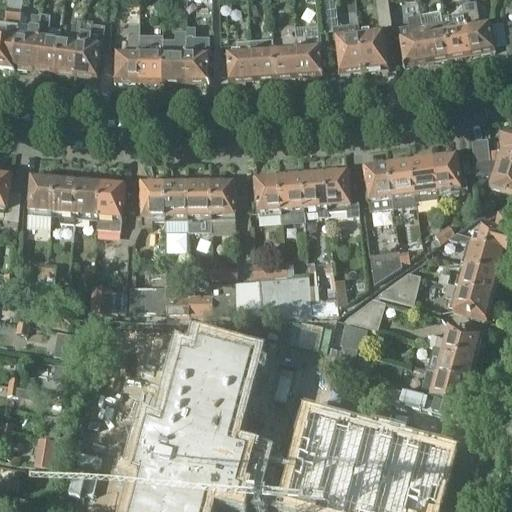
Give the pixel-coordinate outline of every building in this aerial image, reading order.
[(8,0),(5,24),(20,26),(22,0),(8,0)] [(377,4),(381,31),(393,29),(389,2),(377,4)] [(336,4),(324,5),(327,35),(335,34),(340,34),(339,30),(336,4)] [(476,6),(471,6),(463,8),(465,19),(465,20),(472,57),(493,54),(496,55),(497,53),(495,52),(491,28),(492,26),(491,24),(490,26),(480,28),(476,6)] [(443,15),(421,18),(428,64),(435,63),(439,64),(444,64),(447,61),(450,61),(444,21),(443,15)] [(407,68),(428,64),(421,18),(408,20),(409,30),(398,32),(399,42),(400,43),(405,68),(404,69),(406,70),(407,68)] [(14,71),(18,72),(18,73),(27,74),(27,73),(35,74),(43,20),(32,19),(30,31),(20,30),(19,36),(19,38),(14,71)] [(464,58),(472,57),(465,20),(465,19),(452,21),(452,19),(444,21),(450,61),(453,60),(457,62),(461,61),(464,58)] [(52,76),(56,77),(60,43),(61,33),(50,32),(51,21),(43,20),(35,74),(43,75),(42,76),(52,78),(52,76)] [(68,78),(76,79),(83,25),(74,24),(71,45),(60,43),(56,77),(59,77),(59,78),(68,80),(68,78)] [(104,31),(92,29),(93,26),(83,25),(76,79),(83,80),(83,81),(93,82),(93,81),(98,82),(102,48),(101,48),(102,45),(104,31)] [(20,30),(7,29),(0,27),(0,72),(14,75),(14,71),(19,38),(19,36),(20,30)] [(340,34),(335,34),(340,77),(342,77),(342,76),(349,75),(349,76),(351,75),(350,75),(351,74),(354,76),(364,75),(360,38),(360,37),(358,27),(339,30),(340,34)] [(116,84),(114,86),(115,87),(117,86),(121,86),(123,87),(128,87),(130,86),(139,86),(140,86),(140,66),(140,48),(140,46),(141,41),(140,41),(140,30),(131,30),(131,46),(130,57),(118,57),(116,56),(115,57),(116,58),(116,84)] [(187,47),(186,64),(186,86),(194,86),(196,88),(202,88),(204,86),(207,86),(209,88),(211,86),(209,85),(210,58),(210,41),(197,41),(197,31),(187,31),(187,36),(187,47)] [(384,34),(360,37),(360,38),(364,75),(375,74),(377,71),(378,71),(378,72),(380,72),(380,71),(387,70),(387,71),(389,71),(384,34)] [(164,44),(163,86),(167,86),(170,88),(175,88),(177,86),(186,86),(186,64),(187,47),(187,36),(175,36),(175,44),(164,44)] [(309,39),(297,40),(300,80),(321,78),(323,80),(324,78),(323,77),(321,51),(322,49),(321,48),(320,39),(309,39)] [(284,53),(275,54),(277,82),(281,81),(283,83),(288,82),(291,81),(300,80),(297,40),(283,42),(284,53)] [(140,48),(140,66),(140,86),(148,86),(150,88),(156,88),(158,86),(163,86),(164,44),(164,41),(141,41),(140,46),(140,48)] [(264,43),(251,44),(254,83),(262,83),(265,84),(270,84),(272,82),(277,82),(275,54),(274,43),(264,43)] [(227,56),(226,57),(227,58),(228,73),(229,84),(228,86),(229,87),(231,85),(234,85),(234,88),(246,88),(246,84),(254,83),(251,44),(238,45),(239,56),(229,57),(227,56)] [(503,154),(499,165),(511,168),(511,137),(501,138),(503,154)] [(488,143),(473,145),(475,167),(490,165),(488,143)] [(436,161),(433,161),(438,196),(461,193),(467,192),(466,180),(460,181),(456,158),(446,159),(445,158),(437,159),(436,161)] [(414,164),(410,164),(415,199),(416,199),(417,207),(439,204),(438,196),(433,161),(424,162),(422,161),(415,162),(414,164)] [(398,166),(388,167),(393,202),(394,212),(394,214),(417,210),(417,207),(416,199),(415,199),(410,164),(408,165),(406,163),(399,164),(398,166)] [(490,165),(475,167),(476,180),(495,178),(491,190),(511,196),(511,168),(499,165),(490,165)] [(375,169),(364,171),(369,205),(370,215),(394,212),(393,202),(388,167),(385,168),(383,166),(376,167),(375,169)] [(328,177),(325,177),(329,222),(349,220),(350,222),(359,221),(358,214),(357,200),(351,200),(349,175),(337,176),(335,174),(329,175),(328,177)] [(0,212),(5,214),(3,223),(17,225),(21,198),(9,196),(12,179),(8,179),(7,177),(0,175),(0,212)] [(305,178),(301,179),(304,213),(319,211),(319,222),(329,222),(325,177),(314,178),(312,176),(306,176),(305,178)] [(289,180),(278,180),(281,214),(282,229),(305,227),(304,213),(301,179),(299,179),(297,177),(291,177),(289,180)] [(266,181),(255,182),(258,216),(281,214),(278,180),(276,180),(274,178),(268,179),(266,181)] [(29,215),(52,217),(54,183),(52,183),(50,181),(45,180),(43,182),(31,181),(29,215)] [(62,227),(75,227),(78,184),(75,184),(73,182),(68,182),(65,184),(54,183),(52,217),(62,217),(62,227)] [(77,218),(98,219),(101,185),(92,184),(89,182),(83,182),(80,184),(78,184),(75,227),(77,227),(77,218)] [(191,185),(188,185),(189,225),(189,234),(189,238),(211,237),(211,224),(211,184),(201,184),(199,182),(193,182),(191,185)] [(215,184),(211,184),(211,224),(236,224),(235,184),(224,184),(222,182),(216,182),(215,184)] [(123,221),(125,186),(114,186),(112,184),(106,183),(104,185),(101,185),(98,219),(97,233),(122,235),(123,221)] [(142,185),(141,185),(142,230),(153,230),(153,225),(166,225),(165,185),(163,185),(161,183),(154,183),(153,185),(142,185)] [(176,185),(165,185),(166,225),(166,235),(189,234),(189,225),(188,185),(186,185),(184,183),(177,183),(176,185)] [(480,242),(478,249),(507,256),(511,237),(511,222),(507,221),(498,224),(497,227),(492,225),(491,229),(484,227),(480,242)] [(450,229),(443,234),(443,237),(448,245),(449,244),(456,238),(450,229)] [(439,243),(434,246),(438,251),(448,245),(443,237),(443,234),(436,239),(439,243)] [(456,238),(449,244),(462,247),(464,240),(456,238)] [(464,240),(462,247),(471,250),(472,247),(474,247),(475,248),(476,243),(464,240)] [(472,250),(466,270),(499,279),(502,268),(504,267),(507,256),(478,249),(475,248),(474,247),(472,247),(471,250),(472,250)] [(400,256),(370,260),(375,289),(403,271),(402,267),(400,257),(400,256)] [(408,256),(400,257),(402,267),(410,266),(410,264),(408,256)] [(47,285),(47,279),(48,268),(40,267),(38,284),(47,285)] [(286,280),(285,267),(263,269),(254,270),(255,282),(286,280)] [(55,292),(56,279),(57,268),(48,268),(47,279),(47,285),(46,292),(55,292)] [(87,270),(86,282),(96,282),(97,271),(87,270)] [(315,270),(307,271),(307,273),(307,274),(308,282),(308,283),(311,320),(336,319),(335,310),(334,297),(334,296),(330,296),(327,296),(328,303),(320,304),(318,304),(317,290),(316,290),(315,273),(315,270)] [(466,270),(460,292),(493,301),(496,290),(498,289),(500,283),(498,281),(499,279),(466,270)] [(225,273),(212,273),(212,284),(217,284),(238,284),(238,273),(225,273)] [(441,277),(439,286),(448,289),(450,280),(441,277)] [(409,278),(379,299),(380,301),(414,310),(422,281),(409,278)] [(5,279),(4,288),(15,289),(15,282),(15,280),(5,279)] [(15,282),(15,289),(15,290),(24,292),(24,290),(25,288),(15,282)] [(308,283),(264,286),(266,313),(266,321),(311,320),(308,283)] [(217,289),(212,289),(212,292),(213,299),(213,322),(238,322),(238,321),(238,313),(238,289),(217,289)] [(448,289),(445,300),(448,301),(457,304),(454,315),(486,323),(487,321),(490,320),(492,312),(490,310),(493,301),(460,292),(451,289),(448,289)] [(94,291),(91,317),(111,318),(113,292),(94,291)] [(145,294),(144,318),(167,318),(167,299),(167,295),(145,294)] [(190,299),(167,299),(167,318),(167,323),(191,322),(191,320),(190,299)] [(200,299),(190,299),(191,320),(191,322),(213,322),(213,299),(202,299),(200,299)] [(374,303),(345,325),(378,335),(386,307),(374,303)] [(20,319),(18,328),(29,330),(30,321),(20,319)] [(43,333),(29,330),(18,328),(17,336),(27,338),(27,341),(41,343),(43,333)] [(346,328),(341,349),(363,355),(369,334),(346,328)] [(438,340),(435,351),(440,353),(476,362),(479,352),(482,351),(484,344),(482,341),(482,339),(462,333),(450,330),(446,342),(438,340)] [(142,487),(135,511),(210,511),(213,505),(234,511),(248,459),(234,455),(258,366),(209,351),(207,358),(191,353),(188,363),(184,362),(176,395),(168,415),(163,436),(148,433),(134,485),(142,487)] [(434,351),(427,374),(437,376),(470,385),(471,382),(474,381),(476,374),(474,372),(476,362),(440,353),(435,351),(434,351)] [(427,374),(421,397),(465,409),(466,409),(468,401),(470,394),(468,392),(470,385),(437,376),(427,374)] [(9,391),(20,393),(21,384),(10,382),(9,391)] [(20,393),(9,391),(8,399),(18,401),(20,393)] [(47,396),(43,418),(62,421),(66,399),(64,399),(47,396)] [(48,419),(44,443),(57,445),(61,446),(65,422),(48,419)] [(298,469),(288,507),(306,511),(318,511),(319,509),(329,511),(430,511),(434,497),(442,499),(452,459),(422,451),(421,457),(410,454),(412,448),(396,444),(397,441),(396,441),(394,449),(382,445),(384,438),(383,437),(382,440),(351,432),(350,438),(339,435),(341,429),(310,421),(303,448),(297,446),(294,459),(295,459),(292,468),(298,469)] [(3,427),(2,436),(12,438),(14,429),(3,427)] [(12,438),(2,436),(0,444),(11,446),(12,438)] [(40,444),(36,471),(40,471),(53,473),(54,470),(57,445),(44,443),(40,442),(40,444)]
